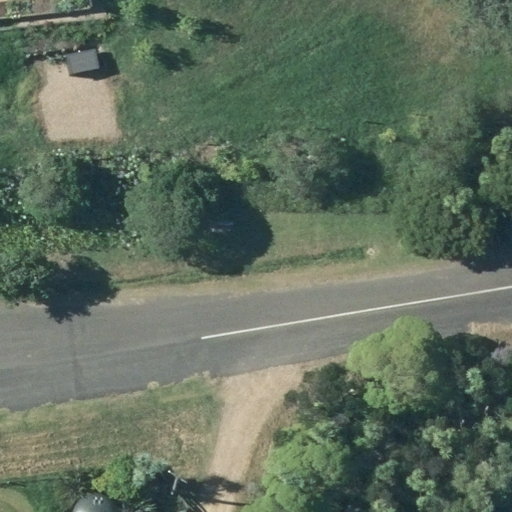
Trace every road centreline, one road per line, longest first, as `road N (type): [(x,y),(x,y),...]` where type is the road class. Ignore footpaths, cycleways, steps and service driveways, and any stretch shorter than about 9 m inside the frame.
road 1 (unclassified): [(278,325),(0,365)]
road 2 (unclassified): [(511,292),(278,325)]
road 3 (unclassified): [(216,511),(278,325)]
